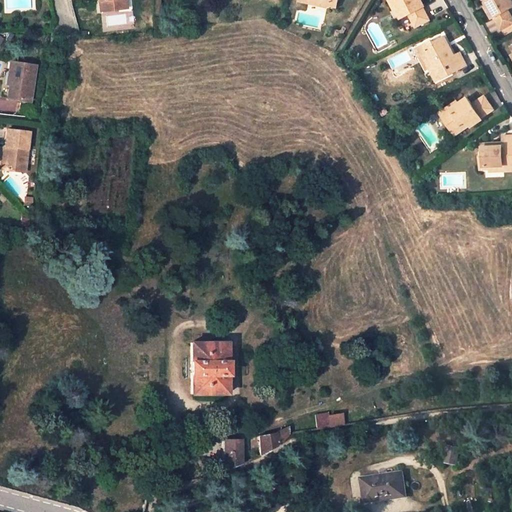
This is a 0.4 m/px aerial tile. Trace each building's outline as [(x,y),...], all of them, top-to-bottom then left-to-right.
[(95,0),(97,10),(114,9),(112,0),(95,0)] [(112,0),(114,9),(123,8),(121,0),(112,0)] [(394,0),(398,4),(402,13),(410,10),(416,22),(430,14),(422,0),(394,0)] [(511,3),(511,0),(487,0),(503,25),(511,19),(511,12),(508,6),(511,3)] [(431,61),(426,64),(433,77),(464,61),(457,49),(451,52),(440,32),(430,38),(429,36),(420,41),(431,61)] [(419,52),(426,64),(431,61),(420,41),(418,42),(422,51),(419,52)] [(10,62),(8,73),(12,74),(10,85),(9,98),(29,101),(34,66),(10,62)] [(449,111),(440,117),(451,132),(488,106),(480,95),(469,102),(463,95),(454,101),(446,107),(449,111)] [(446,107),(454,101),(453,99),(435,111),(440,117),(449,111),(446,107)] [(5,146),(3,169),(24,171),(27,132),(5,129),(3,146),(5,146)] [(504,165),(504,170),(511,169),(511,136),(503,137),(503,142),(482,143),(482,155),(480,155),(480,165),(504,165)] [(226,336),(191,337),(191,389),(227,388),(226,336)] [(334,425),(342,423),(341,409),(327,411),(328,426),(334,425)] [(277,443),(291,431),(289,424),(273,429),(259,432),(259,451),(277,443)] [(241,433),(239,433),(222,434),(223,466),(226,465),(241,458),(241,433)] [(460,449),(449,447),(447,463),(458,464),(460,449)] [(403,474),(363,480),(367,503),(407,497),(403,474)]
